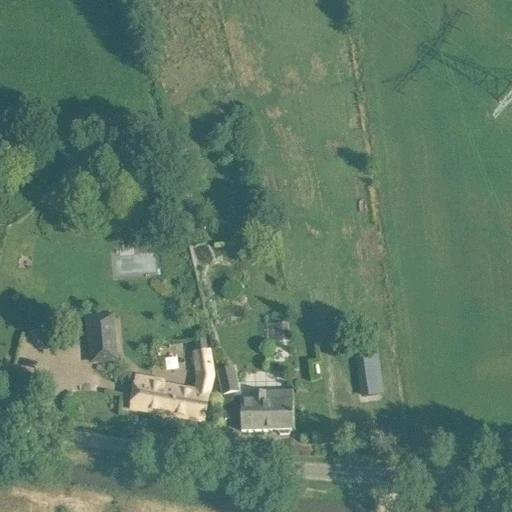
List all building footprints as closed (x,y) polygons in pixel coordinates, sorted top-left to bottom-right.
[(185,148),(169,152),(184,214),(195,212),(186,172),(190,171),(185,148)] [(78,165),(77,165),(62,163),(59,163),(56,190),(75,192),(78,165)] [(135,272),(155,269),(153,253),(133,257),(135,272)] [(111,316),(88,319),(93,363),(116,360),(111,316)] [(289,324),(277,325),(277,326),(277,342),(278,343),(290,343),(289,324)] [(208,352),(197,353),(196,353),(195,353),(199,379),(196,392),(191,391),(163,386),(164,383),(137,379),(131,410),(191,420),(204,423),(209,395),(213,377),(209,351),(208,352)] [(382,394),(376,353),(358,356),(364,397),(382,394)] [(233,369),(218,372),(223,397),(239,393),(233,369)] [(280,435),(289,435),(292,431),(294,431),(293,402),(293,392),(252,393),(253,403),(242,403),(242,401),(241,401),(242,432),(277,431),(280,435)]
